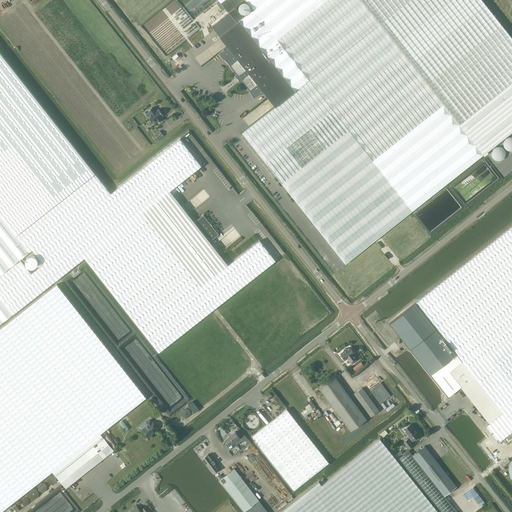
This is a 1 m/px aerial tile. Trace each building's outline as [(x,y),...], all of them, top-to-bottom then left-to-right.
[(345,264),(483,155),(360,0),(218,0),(219,1),(220,3),(229,13),(211,26),(214,30),(220,37),(227,45),(228,47),(263,92),(268,98),(274,106),(275,107),(242,133),(345,264)] [(360,0),(483,155),(484,156),(488,152),(487,151),(511,131),(511,38),(481,0),(360,0)] [(228,47),(220,55),(225,59),(239,76),(238,77),(238,78),(238,79),(239,79),(240,79),(241,79),(251,92),(254,98),(263,92),(228,47)] [(0,52),(0,324),(13,314),(0,296),(0,274),(19,260),(30,251),(17,235),(95,173),(0,52)] [(161,120),(160,118),(163,115),(159,109),(155,112),(152,108),(149,110),(152,114),(148,117),(151,121),(149,122),(151,125),(156,120),(158,123),(161,121),(161,120)] [(152,136),(156,141),(163,136),(159,131),(152,136)] [(0,274),(0,296),(13,314),(84,258),(159,352),(275,260),(259,240),(228,265),(210,242),(219,234),(203,215),(194,222),(170,191),(201,166),(180,139),(111,194),(95,173),(17,235),(30,251),(19,260),(0,274)] [(486,160),(452,185),(454,187),(458,183),(460,185),(463,182),(466,186),(460,190),(467,200),(472,196),(473,197),(499,178),(486,160)] [(511,226),(416,302),(463,361),(503,412),(490,422),(486,426),(498,442),(511,431),(511,226)] [(57,284),(0,328),(0,511),(52,471),(55,475),(104,437),(101,434),(146,398),(57,284)] [(417,340),(429,330),(424,325),(412,335),(417,340)] [(353,354),(354,353),(350,347),(346,350),(346,349),(345,349),(343,350),(343,351),(344,351),(341,354),(345,360),(347,358),(352,364),(358,359),(353,354)] [(503,412),(463,361),(462,361),(450,371),(475,402),(490,422),(503,412)] [(361,362),(353,368),(356,371),(363,365),(361,362)] [(369,389),(379,381),(374,373),(363,381),(369,389)] [(351,431),(366,419),(336,377),(320,389),(335,410),(342,420),(351,431)] [(390,396),(384,387),(380,382),(370,390),(380,403),(390,396)] [(371,416),(379,410),(362,388),(354,394),(371,416)] [(287,409),(252,436),(294,490),(329,462),(287,409)] [(335,410),(332,412),(340,422),(342,420),(335,410)] [(144,434),(145,435),(146,435),(147,437),(157,428),(152,422),(150,420),(146,423),(148,425),(142,430),(144,433),(144,434)] [(412,441),(420,435),(417,431),(415,432),(414,431),(415,430),(410,424),(403,430),(412,441)] [(123,432),(123,430),(122,428),(121,427),(120,427),(118,426),(117,427),(116,427),(115,427),(114,428),(113,429),(113,430),(113,431),(113,433),(114,435),(116,437),(118,437),(120,437),(121,436),(122,436),(123,434),(123,433),(123,432)] [(235,431),(230,436),(234,442),(237,439),(239,442),(242,440),(240,437),(235,431)] [(234,442),(230,436),(224,440),(226,443),(225,444),(230,450),(234,447),(231,444),(234,442)] [(104,437),(55,475),(65,488),(74,481),(114,450),(104,437)] [(319,482),(280,511),(438,511),(380,439),(321,485),(319,482)] [(408,449),(412,445),(407,439),(403,442),(408,449)] [(492,444),(489,447),(492,451),(497,448),(489,439),(486,442),(486,443),(489,441),(492,444)] [(412,455),(402,443),(392,451),(440,511),(457,511),(444,496),(456,486),(424,446),(412,455)] [(208,454),(202,459),(213,473),(219,469),(214,463),(215,462),(213,460),(208,454)] [(501,464),(503,467),(510,461),(508,458),(501,464)] [(220,479),(244,511),(267,511),(258,500),(234,468),(220,479)]
